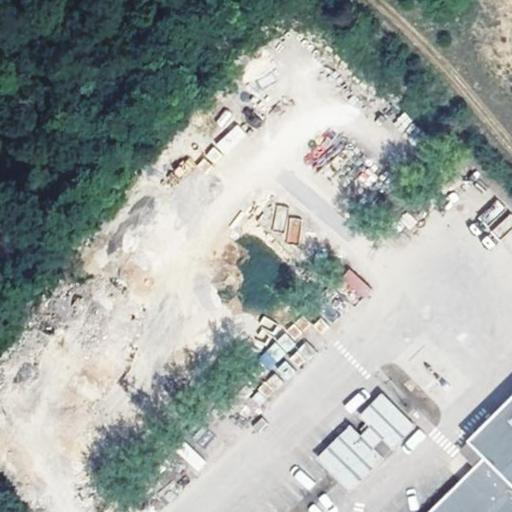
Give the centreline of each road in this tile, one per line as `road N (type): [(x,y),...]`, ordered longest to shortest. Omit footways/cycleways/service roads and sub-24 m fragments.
road 1 (unknown): [(60,511),(40,450),(53,405),(165,264),(249,193),(282,185),(308,191),(413,305)]
road 2 (track): [(0,220),(181,0)]
